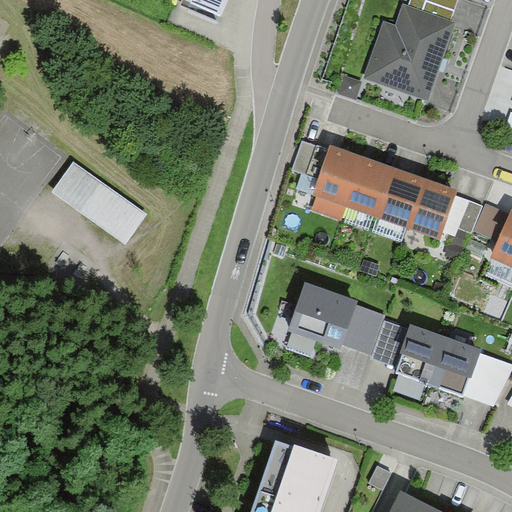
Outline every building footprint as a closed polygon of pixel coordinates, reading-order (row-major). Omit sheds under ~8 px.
[(179,0),(179,1),(218,18),(225,0),(179,0)] [(367,72),(430,94),(457,19),(451,17),(411,2),(405,0),(398,21),(386,17),(367,72)] [(411,0),(411,2),(451,17),(456,0),(411,0)] [(511,105),(508,104),(503,118),(511,121),(511,105)] [(314,195),(346,205),(363,156),(331,146),(314,195)] [(346,205),(377,216),(394,167),(363,156),(346,205)] [(65,159),(44,187),(117,241),(138,213),(65,159)] [(377,216),(408,227),(426,178),(394,167),(377,216)] [(408,227),(440,238),(457,189),(426,178),(408,227)] [(489,254),(511,263),(511,210),(508,209),(489,254)] [(350,214),(347,225),(404,240),(407,229),(350,214)] [(302,282),(283,330),(337,352),(342,340),(356,303),(302,282)] [(356,303),(342,340),(368,350),(383,314),(356,303)] [(392,368),(427,380),(442,337),(407,325),(392,368)] [(427,380),(461,393),(477,350),(442,337),(427,380)] [(435,389),(430,402),(448,408),(452,394),(435,389)] [(269,445),(246,511),(315,511),(331,465),(269,445)] [(450,511),(406,489),(394,511),(450,511)]
